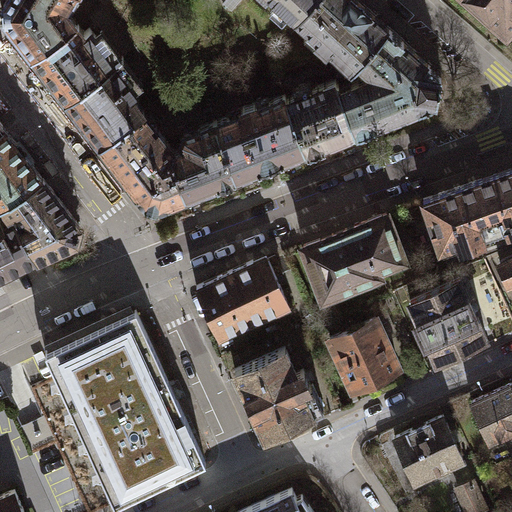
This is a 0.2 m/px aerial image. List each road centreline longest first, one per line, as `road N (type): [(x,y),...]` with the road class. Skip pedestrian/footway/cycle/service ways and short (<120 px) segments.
road 1 (residential): [(511,134),(152,265)]
road 2 (residential): [(152,265),(0,74)]
road 3 (residential): [(152,265),(237,436),(246,474)]
road 4 (residential): [(511,352),(322,439)]
road 5 (residential): [(152,265),(0,332)]
road 6 (residential): [(409,0),(511,94)]
